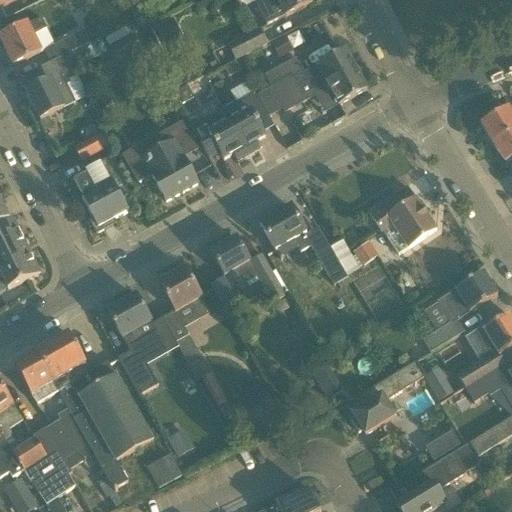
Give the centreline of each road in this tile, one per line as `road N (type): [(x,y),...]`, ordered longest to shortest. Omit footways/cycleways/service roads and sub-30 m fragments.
road 1 (residential): [(85,295),(416,105)]
road 2 (residential): [(85,295),(0,117)]
road 3 (residential): [(356,511),(325,465),(300,465),(197,511)]
road 4 (residential): [(511,261),(416,105)]
